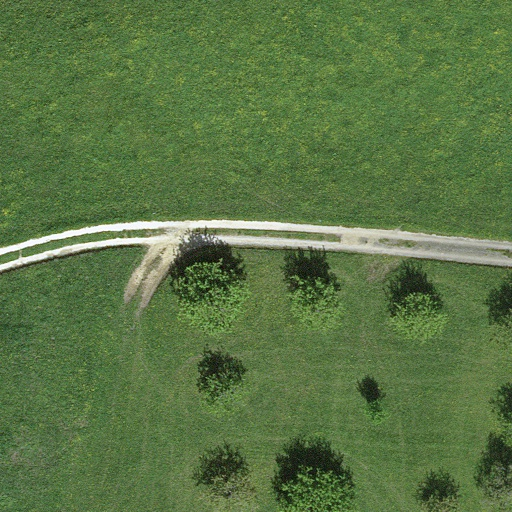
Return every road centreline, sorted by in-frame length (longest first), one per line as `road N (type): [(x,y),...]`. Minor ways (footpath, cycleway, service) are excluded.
road 1 (track): [(0,257),(59,240),(229,230),(511,252)]
road 2 (track): [(180,238),(109,316),(64,511)]
